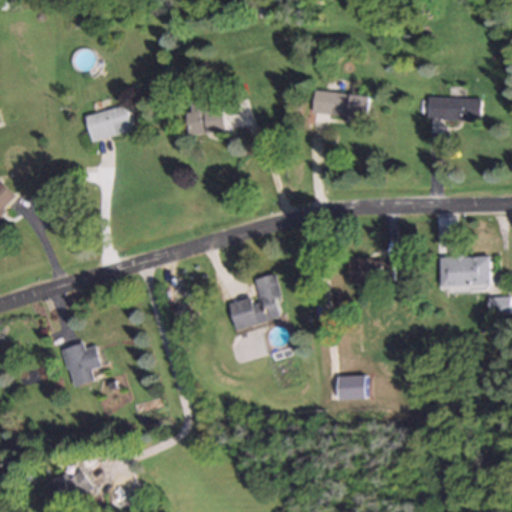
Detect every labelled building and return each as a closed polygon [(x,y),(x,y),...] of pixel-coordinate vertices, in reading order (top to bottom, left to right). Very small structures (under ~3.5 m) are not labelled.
[(310,112),(367,119),(369,96),(313,90),(310,112)] [(426,119),(478,121),(478,98),(427,96),(426,119)] [(185,112),(187,134),(227,129),(224,107),(207,109),(205,98),(188,100),(190,111),(185,112)] [(92,140),(133,130),(127,104),(86,114),(92,140)] [(0,213),(16,197),(0,182),(0,213)] [(490,285),(489,255),(438,256),(439,286),(490,285)] [(395,282),(395,259),(349,259),(349,282),(395,282)] [(276,274),(253,279),(257,296),(231,302),(236,328),(285,317),(276,274)] [(487,312),(505,312),(505,299),(487,299),(487,312)] [(96,345),(86,348),(84,343),(63,348),(73,386),(99,379),(98,375),(104,374),(96,345)] [(45,484),(63,510),(94,488),(81,469),(69,478),(64,471),(45,484)]
